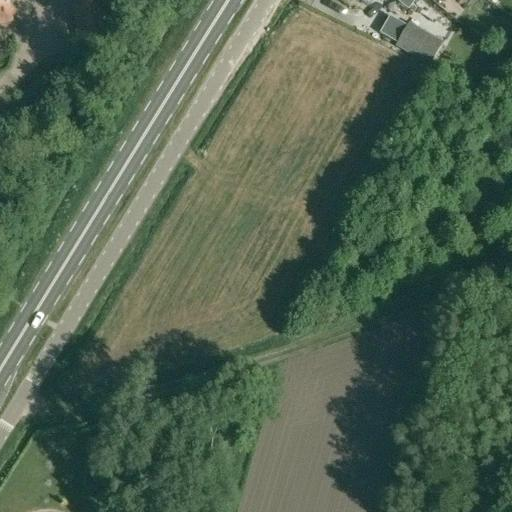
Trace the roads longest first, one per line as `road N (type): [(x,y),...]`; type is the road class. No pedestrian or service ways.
road 1 (unclassified): [(0,438),(268,0)]
road 2 (track): [(18,407),(60,415),(333,329),(511,285)]
road 3 (secondary): [(0,368),(225,0)]
